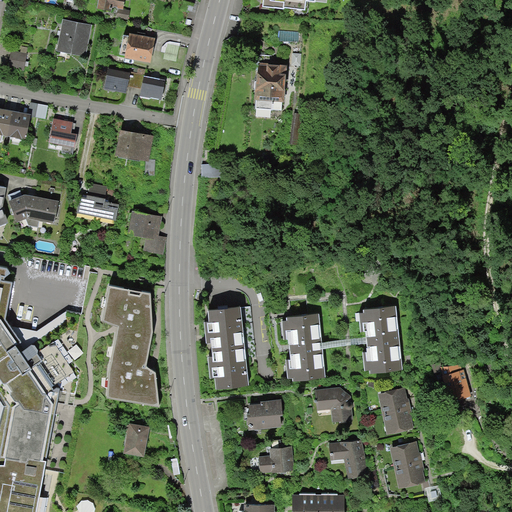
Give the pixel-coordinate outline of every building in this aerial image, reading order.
[(123,0),(97,0),(96,10),(108,13),(109,7),(118,9),(116,18),(127,21),(129,12),(121,10),(123,0)] [(261,0),(262,6),(304,9),(314,0),(261,0)] [(196,4),(182,1),(179,10),(194,13),(196,4)] [(92,26),(62,20),(56,52),(85,58),(92,26)] [(149,62),(153,40),(123,33),(119,57),(149,62)] [(37,40),(14,36),(9,60),(32,65),(37,40)] [(180,46),(166,43),(162,59),(176,62),(180,46)] [(283,59),(255,58),(252,106),(280,107),(283,59)] [(166,79),(107,69),(104,89),(126,93),(127,86),(139,88),(138,96),(162,101),(166,79)] [(27,114),(0,109),(0,133),(1,134),(25,138),(28,116),(36,118),(39,103),(29,101),(27,114)] [(303,114),(292,113),(289,144),(299,145),(303,114)] [(72,122),(53,117),(47,142),(74,148),(77,134),(70,132),(72,122)] [(114,156),(146,161),(151,134),(118,129),(114,156)] [(154,162),(146,161),(145,173),(152,175),(154,162)] [(85,197),(79,195),(75,213),(115,222),(119,205),(104,201),(106,195),(114,197),(115,192),(88,185),(85,197)] [(23,195),(7,200),(14,220),(24,216),(27,226),(38,228),(40,221),(53,224),(58,201),(23,195)] [(161,218),(130,210),(124,233),(144,238),(141,251),(161,256),(165,241),(155,238),(161,218)] [(0,392),(9,405),(0,451),(0,511),(36,511),(58,398),(60,388),(55,387),(52,390),(36,364),(42,361),(38,353),(38,349),(35,345),(31,344),(26,349),(6,318),(11,281),(4,280),(5,276),(11,272),(7,267),(0,265),(0,392)] [(153,292),(108,284),(100,322),(116,327),(108,370),(105,396),(159,406),(156,372),(145,365),(153,331),(153,292)] [(398,306),(357,311),(364,373),(405,369),(398,306)] [(247,385),(240,308),(206,310),(213,388),(247,385)] [(317,314),(281,318),(284,348),(287,379),(324,375),(317,314)] [(463,362),(440,367),(449,402),(472,397),(463,362)] [(340,387),(313,391),(316,411),(329,410),(331,423),(354,421),(351,397),(340,387)] [(405,388),(378,394),(387,434),(414,429),(405,388)] [(280,401),(246,406),(248,428),(282,425),(280,401)] [(150,427),(128,423),(122,453),(144,457),(150,427)] [(361,438),(327,445),(330,463),(341,461),(345,483),(368,479),(361,438)] [(417,442),(390,448),(399,488),(425,482),(417,442)] [(269,455),(256,457),(259,474),(271,473),(274,480),(294,478),(290,446),(268,447),(269,455)] [(344,511),(344,495),(292,495),(292,511),(344,511)]
